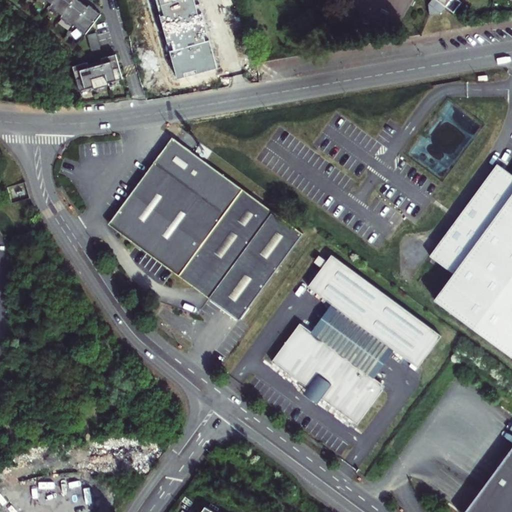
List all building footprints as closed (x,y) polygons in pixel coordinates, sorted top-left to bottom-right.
[(47,0),(50,1),(48,3),(60,13),(59,14),(71,24),(73,22),(84,31),(99,11),(87,2),(86,4),(80,0),(47,0)] [(150,0),(172,82),(179,80),(209,75),(199,34),(202,34),(192,0),(150,0)] [(94,28),(86,30),(91,45),(100,43),(94,28)] [(81,56),(67,60),(76,84),(89,80),(90,82),(104,77),(103,75),(117,70),(109,46),(95,51),(96,53),(82,58),(81,56)] [(485,84),(483,74),(475,76),(477,86),(485,84)] [(269,212),(239,189),(169,137),(114,212),(115,231),(176,276),(206,299),(234,320),(298,234),(269,212)] [(428,300),(511,362),(511,180),(501,172),(490,165),(423,255),(448,273),(428,300)] [(105,224),(115,231),(114,212),(105,224)] [(438,337),(327,256),(303,288),(328,306),(321,316),(307,334),(295,325),(269,362),(274,366),(354,424),(378,391),(377,385),(369,380),(382,362),(389,352),(413,370),(438,337)] [(511,511),(511,448),(465,511),(511,511)]
